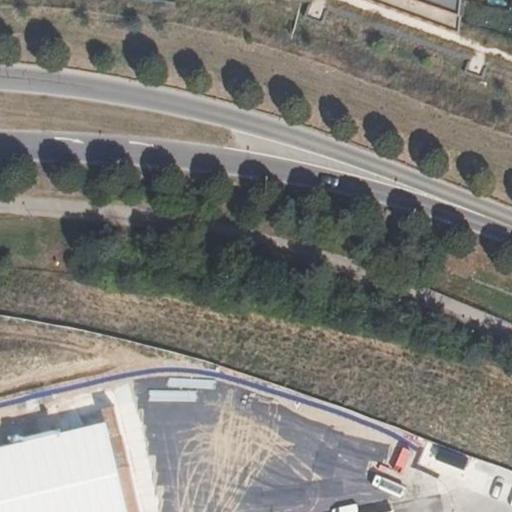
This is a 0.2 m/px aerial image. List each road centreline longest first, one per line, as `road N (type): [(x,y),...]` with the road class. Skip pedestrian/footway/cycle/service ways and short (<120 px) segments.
road 1 (secondary): [(511,224),(232,117),(126,92),(0,78)]
road 2 (secondary): [(0,145),(223,163),(346,185),(511,231)]
